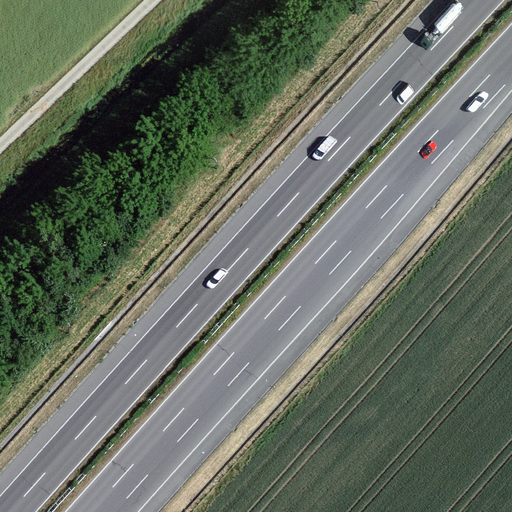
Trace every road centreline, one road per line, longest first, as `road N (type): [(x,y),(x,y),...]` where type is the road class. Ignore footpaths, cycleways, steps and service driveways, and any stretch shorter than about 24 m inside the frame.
road 1 (motorway): [(478,0),(10,511)]
road 2 (motorway): [(90,511),(511,51)]
road 3 (track): [(0,147),(154,0)]
